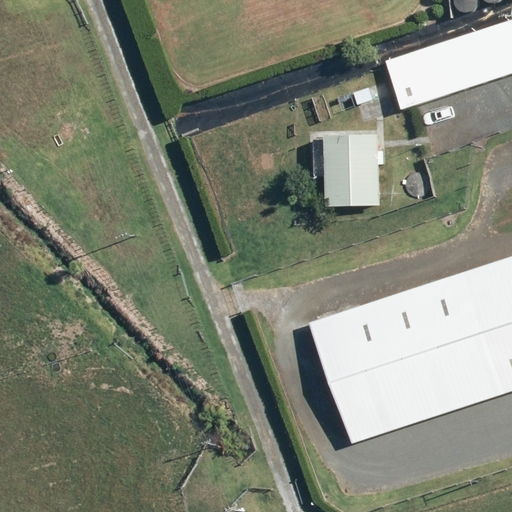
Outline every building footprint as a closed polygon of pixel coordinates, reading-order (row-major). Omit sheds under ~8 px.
[(511,75),(511,21),(389,62),(404,111),(511,75)] [(355,93),(359,107),(373,103),(368,89),(355,93)] [(445,104),(406,116),(413,137),(451,124),(445,104)] [(380,136),(327,138),(328,208),(382,207),(380,136)] [(511,394),(511,260),(314,326),(354,447),(511,394)]
